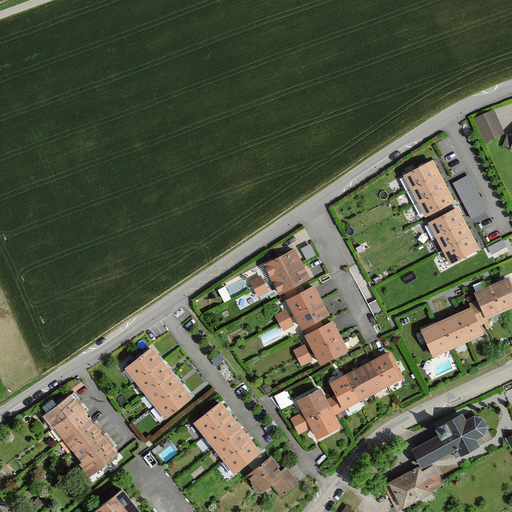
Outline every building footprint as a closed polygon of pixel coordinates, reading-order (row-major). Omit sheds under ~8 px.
[(493,110),(475,118),(485,140),(503,132),(493,110)] [(453,200),(432,161),(406,175),(427,214),(453,200)] [(488,210),(469,174),(453,183),(472,219),(488,210)] [(478,247),(457,208),(430,222),(451,261),(478,247)] [(511,249),(511,245),(509,238),(491,245),(495,256),(511,249)] [(296,251),(267,266),(281,294),(286,291),(291,300),(290,301),(304,329),(306,328),(310,336),(309,337),(323,365),(349,351),(334,323),(325,328),(322,321),(331,316),(316,288),(307,293),(302,284),(311,279),(296,251)] [(262,277),(253,282),(260,296),(270,291),(262,277)] [(511,307),(511,282),(511,280),(479,294),(482,300),(472,305),(474,310),(425,331),(436,357),(485,335),(481,326),(490,322),(488,318),(511,307)] [(287,311),(278,316),(285,330),(295,325),(287,311)] [(151,344),(123,365),(166,419),(194,397),(151,344)] [(306,346),(297,351),(304,366),(314,361),(306,346)] [(322,391),(300,403),(320,439),(341,427),(335,416),(405,378),(392,354),(333,385),(339,396),(328,402),(322,391)] [(84,384),(79,378),(73,382),(69,385),(74,392),(84,384)] [(278,394),(283,407),(296,403),(291,389),(278,394)] [(117,454),(71,395),(58,406),(47,414),(45,416),(53,426),(55,424),(84,461),(83,462),(92,474),(117,454)] [(222,399),(193,420),(235,473),(263,452),(222,399)] [(47,414),(58,406),(53,400),(43,408),(47,414)] [(457,449),(461,455),(479,446),(475,439),(484,434),(487,426),(483,419),(475,416),(466,421),(462,414),(436,429),(440,435),(413,450),(421,466),(422,468),(457,449)] [(304,415),(294,420),(301,434),(311,429),(304,415)] [(274,457),(250,476),(263,493),(274,484),(284,496),(300,483),(289,469),(286,472),(274,457)] [(422,473),(419,467),(390,483),(391,485),(386,487),(396,504),(400,502),(402,507),(431,491),(430,490),(443,483),(434,466),(422,473)] [(141,511),(125,491),(98,511),(141,511)] [(18,503),(14,498),(9,502),(13,507),(18,503)]
